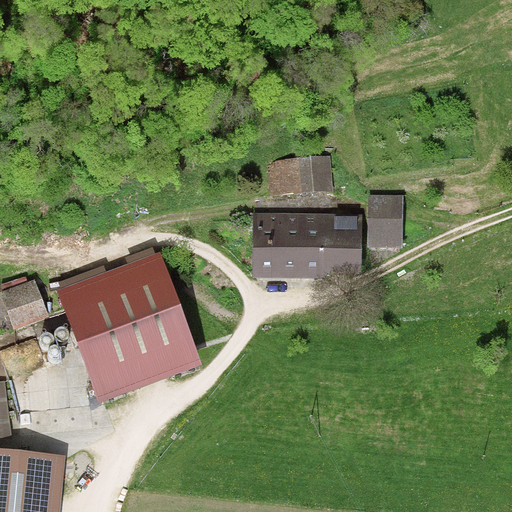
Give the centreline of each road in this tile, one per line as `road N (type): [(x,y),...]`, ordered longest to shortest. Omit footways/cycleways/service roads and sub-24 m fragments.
road 1 (track): [(0,256),(95,256),(153,239),(185,242),(227,265),(265,308)]
road 2 (track): [(265,308),(338,290),(511,212)]
